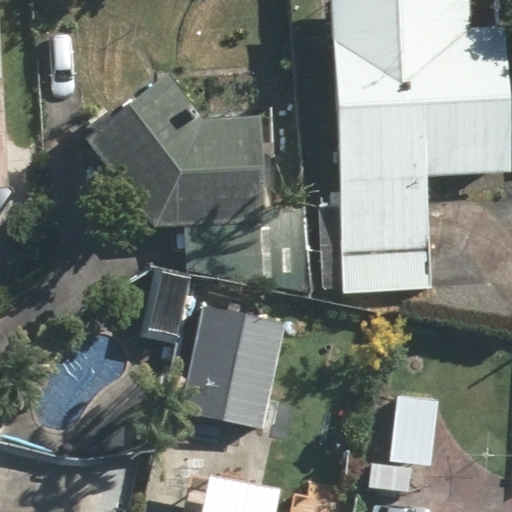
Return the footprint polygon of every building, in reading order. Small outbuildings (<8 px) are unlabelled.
[(455,0),(356,0),(315,3),(337,299),(426,293),(418,185),(503,179),(492,34),(459,36),(455,0)] [(153,82),(70,150),(144,235),(256,227),(247,125),(192,129),(153,82)] [(249,230),(179,233),(181,284),(297,279),(295,227),(258,229),(249,230)] [(180,278),(146,271),(133,339),(167,346),(180,278)] [(279,328),(191,311),(170,420),(258,437),(279,328)] [(431,407),(389,402),(383,468),(424,472),(431,407)]
